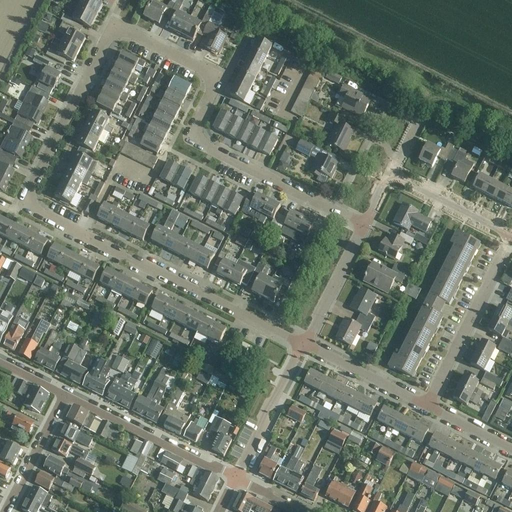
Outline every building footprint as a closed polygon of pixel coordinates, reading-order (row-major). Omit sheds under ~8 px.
[(78,0),(79,2),(81,3),(78,9),(96,18),(102,6),(91,0),(78,0)] [(169,18),(170,16),(177,0),(173,0),(171,4),(170,3),(166,10),(152,3),(144,18),(159,25),(164,15),(169,18)] [(177,0),(170,16),(175,19),(170,30),(181,36),(190,20),(178,14),(184,0),(177,0)] [(96,18),(78,9),(72,20),(63,16),(61,21),(63,22),(77,29),(79,24),(91,30),(96,18)] [(199,31),(204,33),(214,13),(209,10),(205,17),(201,25),(190,20),(181,36),(193,42),(199,31)] [(204,33),(203,36),(207,38),(203,47),(218,55),(227,39),(215,33),(218,28),(223,18),(214,13),(204,33)] [(52,18),(46,15),(44,20),(49,23),(52,18)] [(41,22),(37,31),(45,34),(49,26),(41,22)] [(65,36),(62,43),(79,52),(85,40),(78,37),(80,31),(77,29),(63,22),(57,33),(65,36)] [(252,52),(266,59),(272,47),(258,40),(252,52)] [(79,52),(62,43),(59,49),(54,46),(51,51),(49,50),(46,56),(63,65),(66,60),(74,63),(79,52)] [(27,51),(25,55),(31,59),(35,51),(28,48),(27,51)] [(246,63),(260,70),(266,59),(252,52),(246,63)] [(118,63),(134,71),(137,66),(143,69),(145,65),(123,54),(118,63)] [(283,56),(279,65),(282,67),(287,58),(283,56)] [(36,57),(33,63),(42,68),(40,72),(45,74),(37,90),(40,92),(49,97),(53,90),(60,77),(48,70),(51,65),(36,57)] [(114,71),(136,82),(138,79),(132,76),(134,71),(118,63),(114,71)] [(241,74),(255,81),(260,70),(246,63),(241,74)] [(273,76),(277,78),(278,76),(282,67),(279,65),(274,74),(273,76)] [(312,70),(323,76),(326,70),(315,65),(312,70)] [(150,78),(153,79),(156,73),(153,71),(149,69),(146,76),(150,78)] [(323,76),(312,70),(310,75),(321,81),(323,76)] [(114,71),(110,80),(131,90),(126,87),(128,83),(134,86),(136,82),(114,71)] [(338,85),(342,79),(329,73),(326,79),(338,85)] [(235,85),(249,92),(255,81),(241,74),(235,85)] [(310,75),(307,81),(318,86),(321,81),(310,75)] [(155,84),(158,86),(163,78),(159,76),(155,84)] [(272,78),(267,87),(271,89),(276,80),(272,78)] [(129,95),(131,90),(110,80),(106,88),(127,99),(129,96),(129,95)] [(169,91),(185,99),(191,88),(175,80),(169,91)] [(304,86),(315,92),(318,86),(307,81),(304,86)] [(158,86),(155,84),(150,93),(154,95),(158,86)] [(249,92),(235,85),(230,96),(243,103),(249,92)] [(304,86),(302,91),(312,97),(315,92),(304,86)] [(267,98),(271,89),(267,87),(263,96),(267,98)] [(362,118),(370,103),(358,97),(359,95),(345,87),(340,96),(347,100),(343,109),(362,118)] [(28,94),(23,105),(41,114),(47,103),(37,98),(40,92),(37,90),(32,88),(29,94),(28,94)] [(106,88),(101,97),(117,105),(120,100),(125,103),(127,99),(106,88)] [(185,99),(169,91),(163,102),(180,110),(185,99)] [(299,97),(310,102),(312,97),(302,91),(299,97)] [(115,110),(117,105),(101,97),(97,106),(107,111),(105,114),(110,117),(112,114),(118,117),(121,113),(115,110)] [(310,102),(299,97),(296,102),(307,108),(310,102)] [(144,106),(147,108),(152,99),(148,98),(144,106)] [(260,111),(264,102),(261,100),(256,110),(260,111)] [(228,105),(237,110),(239,105),(230,101),(228,105)] [(180,110),(163,102),(158,113),(174,122),(180,110)] [(296,102),(293,108),(304,113),(307,108),(296,102)] [(15,121),(15,122),(23,126),(26,120),(36,125),(41,114),(23,105),(17,116),(18,116),(15,121)] [(239,105),(237,110),(246,114),(248,110),(239,105)] [(147,108),(144,106),(139,115),(143,117),(147,108)] [(304,113),(293,108),(291,113),(302,118),(304,113)] [(132,112),(129,111),(125,118),(129,119),(131,120),(128,125),(124,123),(123,124),(129,126),(136,114),(132,112)] [(93,113),(88,124),(104,132),(111,135),(114,130),(107,126),(109,121),(93,113)] [(158,113),(152,125),(168,133),(174,122),(158,113)] [(225,134),(233,118),(221,113),(213,129),(225,134)] [(251,117),(259,121),(261,117),(253,113),(251,117)] [(11,128),(5,139),(24,148),(30,137),(20,132),(23,126),(15,122),(0,114),(0,117),(13,125),(12,128),(11,128)] [(347,144),(353,132),(343,126),(345,121),(331,114),(328,121),(336,126),(326,145),(336,150),(337,149),(345,153),(349,145),(347,144)] [(261,117),(259,121),(268,125),(270,121),(261,117)] [(225,134),(236,140),(244,124),(233,118),(225,134)] [(253,118),(250,124),(256,126),(259,121),(253,118)] [(133,128),(136,130),(141,121),(137,119),(133,128)] [(288,130),(284,128),(274,123),(272,127),(282,132),(286,134),(288,130)] [(82,134),(98,142),(104,132),(88,124),(82,134)] [(138,130),(143,133),(147,127),(141,124),(138,130)] [(244,124),(236,140),(247,146),(255,130),(244,124)] [(147,136),(163,144),(168,133),(152,125),(147,136)] [(136,130),(133,128),(128,137),(132,139),(136,130)] [(247,146),(258,151),(266,135),(255,130),(247,146)] [(82,134),(77,145),(82,148),(80,151),(88,156),(90,152),(93,154),(98,142),(82,134)] [(266,135),(258,151),(269,157),(277,141),(266,135)] [(163,144),(147,136),(141,147),(157,155),(163,144)] [(24,148),(5,139),(0,149),(1,150),(0,151),(0,157),(6,160),(9,154),(19,159),(24,148)] [(309,157),(314,148),(301,141),(296,151),(309,157)] [(121,154),(126,156),(131,146),(126,144),(121,154)] [(440,152),(437,158),(446,162),(447,160),(452,149),(454,147),(448,144),(445,150),(442,149),(440,152)] [(437,158),(440,152),(428,145),(420,161),(432,168),(437,158)] [(126,156),(131,159),(137,149),(131,146),(126,156)] [(131,159),(137,162),(142,152),(137,149),(131,159)] [(458,153),(452,149),(447,160),(458,166),(452,178),(464,184),(471,171),(474,165),(465,160),(467,157),(465,156),(467,152),(460,149),(458,153)] [(137,162),(142,165),(147,154),(142,152),(137,162)] [(153,157),(147,154),(142,165),(148,167),(153,157)] [(87,173),(88,173),(93,176),(98,165),(93,162),(93,163),(76,155),(71,165),(87,173)] [(319,182),(327,186),(331,179),(339,165),(321,156),(312,174),(321,179),(319,182)] [(0,178),(7,182),(13,171),(3,166),(6,160),(0,157),(0,178)] [(158,160),(153,157),(148,167),(153,170),(158,160)] [(489,163),(498,168),(500,163),(501,161),(498,159),(496,161),(491,158),(489,163)] [(160,180),(172,185),(180,169),(169,163),(160,180)] [(288,166),(281,163),(278,170),(284,173),(288,166)] [(500,163),(498,168),(509,173),(511,168),(500,163)] [(71,165),(66,176),(82,184),(85,179),(87,173),(71,165)] [(180,169),(172,185),(183,191),(191,175),(180,169)] [(473,189),(485,194),(491,181),(480,175),(473,189)] [(66,176),(60,187),(76,195),(82,184),(66,176)] [(201,200),(209,184),(198,178),(190,194),(191,195),(201,200)] [(495,200),(502,187),(491,181),(485,194),(495,200)] [(96,191),(100,193),(105,185),(101,182),(96,191)] [(220,189),(209,184),(201,200),(212,206),(220,189)] [(71,206),(76,195),(60,187),(55,198),(71,206)] [(495,200),(506,205),(511,194),(511,191),(502,187),(495,200)] [(114,192),(121,196),(119,200),(121,201),(123,197),(125,193),(116,188),(114,192)] [(220,189),(212,206),(219,209),(216,215),(220,217),(223,211),(231,195),(220,189)] [(125,193),(123,197),(132,201),(134,197),(125,193)] [(73,205),(78,208),(84,197),(78,194),(73,205)] [(154,199),(163,203),(165,199),(156,195),(154,199)] [(231,195),(223,211),(234,217),(242,201),(231,195)] [(262,215),(269,201),(257,195),(254,202),(248,199),(242,212),(259,221),(262,215)] [(91,196),(88,201),(95,204),(97,199),(93,197),(91,196)] [(138,200),(147,204),(149,200),(140,196),(138,200)] [(165,199),(163,203),(172,208),(174,204),(165,199)] [(149,200),(147,204),(156,209),(158,205),(149,200)] [(89,215),(95,204),(88,201),(83,212),(89,215)] [(264,226),(268,218),(273,221),(270,227),(276,230),(283,216),(277,214),(280,207),(269,201),(262,215),(258,223),(264,226)] [(98,219),(109,225),(119,206),(114,204),(111,209),(105,206),(98,219)] [(425,234),(431,222),(416,215),(418,212),(403,205),(393,224),(408,231),(411,226),(425,234)] [(119,206),(109,225),(120,231),(127,217),(116,211),(119,206)] [(183,213),(192,218),(194,214),(185,209),(183,213)] [(151,242),(163,248),(170,234),(177,220),(179,216),(172,212),(164,228),(166,229),(165,232),(158,228),(151,242)] [(197,215),(194,214),(192,218),(201,222),(203,218),(202,218),(203,215),(198,213),(197,215)] [(285,226),(296,232),(303,219),(292,213),(288,219),(283,216),(276,230),(282,233),(285,226)] [(188,220),(179,216),(177,220),(186,224),(188,220)] [(120,231),(131,236),(138,222),(127,217),(120,231)] [(299,241),(304,244),(310,247),(317,234),(312,231),(315,224),(303,219),(296,232),(292,241),(298,244),(299,241)] [(0,226),(0,236),(7,240),(14,226),(3,220),(0,226)] [(205,224),(214,229),(216,225),(207,220),(205,224)] [(131,236),(143,242),(150,228),(138,222),(131,236)] [(190,226),(199,231),(201,227),(192,222),(190,226)] [(225,229),(216,225),(214,229),(223,234),(225,229)] [(7,240),(18,245),(25,231),(14,226),(7,240)] [(201,227),(199,231),(208,235),(210,231),(201,227)] [(248,240),(251,233),(241,228),(238,235),(248,240)] [(18,245),(29,251),(36,237),(25,231),(18,245)] [(458,248),(457,250),(473,258),(479,246),(462,237),(463,236),(457,233),(451,244),(458,248)] [(181,239),(170,234),(163,248),(174,253),(181,239)] [(222,242),(224,238),(215,234),(213,237),(222,242)] [(410,246),(413,240),(401,234),(398,239),(391,235),(386,244),(384,243),(379,253),(394,261),(403,243),(410,246)] [(36,237),(29,251),(41,257),(48,243),(36,237)] [(236,244),(244,248),(247,242),(239,238),(236,244)] [(430,242),(423,238),(420,243),(427,247),(430,242)] [(192,245),(181,239),(174,253),(185,259),(192,245)] [(199,247),(210,253),(213,247),(202,241),(199,247)] [(249,243),(245,250),(251,253),(254,246),(249,243)] [(185,259),(196,265),(203,251),(192,245),(185,259)] [(48,260),(59,266),(66,252),(55,246),(48,260)] [(3,249),(1,253),(10,257),(12,253),(3,249)] [(288,249),(284,258),(292,262),(297,253),(288,249)] [(450,264),(466,272),(473,258),(457,250),(450,264)] [(214,256),(203,251),(196,265),(207,270),(214,256)] [(77,258),(66,252),(59,266),(70,272),(77,258)] [(217,276),(228,281),(235,267),(224,261),(227,256),(221,252),(214,266),(221,269),(217,276)] [(14,260),(23,264),(25,260),(16,256),(14,260)] [(70,272),(81,277),(88,263),(77,258),(70,272)] [(34,264),(25,260),(23,264),(32,268),(34,264)] [(235,267),(228,281),(240,287),(243,280),(249,283),(251,279),(256,270),(238,261),(235,267)] [(88,263),(81,277),(92,283),(99,269),(88,263)] [(6,277),(15,282),(22,268),(13,264),(6,277)] [(263,299),(272,281),(266,278),(268,274),(270,270),(259,264),(256,270),(251,279),(257,282),(252,293),(263,299)] [(401,285),(407,273),(395,266),(391,274),(373,264),(364,282),(388,294),(394,281),(401,285)] [(450,264),(443,277),(459,285),(466,272),(450,264)] [(23,268),(19,277),(25,280),(29,271),(23,268)] [(44,275),(53,279),(55,275),(46,270),(44,275)] [(101,284),(112,290),(119,276),(108,271),(101,284)] [(55,275),(53,279),(61,283),(63,279),(55,275)] [(511,278),(506,275),(502,282),(509,286),(511,279),(511,278)] [(112,290),(123,296),(130,282),(119,276),(112,290)] [(274,277),(272,281),(263,299),(274,304),(281,290),(287,293),(293,282),(286,278),(281,276),(279,279),(274,277)] [(436,291),(452,299),(459,285),(443,277),(436,291)] [(38,278),(34,285),(41,289),(45,281),(38,278)] [(65,286),(74,291),(76,287),(67,282),(65,286)] [(123,296),(134,301),(141,287),(130,282),(123,296)] [(416,301),(421,291),(409,285),(403,295),(416,301)] [(54,286),(50,293),(55,295),(58,288),(54,286)] [(76,287),(74,291),(83,295),(85,291),(76,287)] [(152,293),(141,287),(134,301),(145,307),(152,293)] [(360,314),(358,319),(371,326),(375,318),(367,314),(376,297),(362,290),(356,302),(354,301),(350,309),(360,314)] [(436,291),(429,304),(442,310),(445,304),(449,306),(452,299),(436,291)] [(75,308),(76,305),(75,305),(78,299),(67,293),(63,302),(75,308)] [(95,301),(104,306),(106,302),(97,297),(95,301)] [(152,311),(164,316),(171,303),(159,297),(152,311)] [(75,305),(76,305),(88,311),(91,305),(78,299),(75,305)] [(106,302),(104,306),(113,310),(115,306),(106,302)] [(164,316),(175,322),(182,308),(171,303),(164,316)] [(423,317),(439,326),(442,319),(439,317),(442,310),(429,304),(423,317)] [(117,312),(126,317),(128,313),(119,308),(117,312)] [(182,308),(175,322),(186,327),(193,314),(182,308)] [(493,320),(511,329),(511,321),(510,321),(511,316),(511,314),(499,308),(493,320)] [(0,342),(6,332),(13,318),(1,312),(0,314),(0,342)] [(98,320),(108,325),(112,316),(102,312),(98,320)] [(137,317),(128,313),(126,317),(135,321),(137,317)] [(186,327),(197,333),(204,319),(193,314),(186,327)] [(423,317),(416,331),(432,339),(439,326),(423,317)] [(22,339),(26,331),(29,324),(17,318),(17,319),(2,346),(14,352),(21,338),(22,339)] [(112,328),(109,333),(119,337),(121,332),(122,331),(125,324),(116,319),(112,326),(112,328)] [(197,333),(208,339),(215,325),(204,319),(197,333)] [(371,326),(358,319),(355,325),(345,319),(341,327),(343,328),(337,340),(351,347),(359,330),(367,334),(371,326)] [(30,342),(26,340),(19,355),(30,360),(44,334),(46,335),(51,325),(41,320),(30,342)] [(511,329),(493,320),(487,331),(501,338),(505,331),(511,334),(511,329)] [(147,327),(156,331),(158,328),(149,323),(147,327)] [(135,337),(138,330),(128,324),(124,332),(135,337)] [(226,331),(215,325),(208,339),(219,344),(226,331)] [(167,332),(158,328),(156,331),(165,336),(167,332)] [(416,331),(409,344),(425,352),(432,339),(416,331)] [(34,363),(43,368),(58,339),(60,336),(54,332),(44,351),(41,350),(34,363)] [(172,342),(177,344),(180,339),(171,334),(169,338),(173,340),(172,342)] [(147,346),(150,340),(143,337),(140,342),(147,346)] [(58,339),(43,368),(53,372),(60,360),(61,360),(63,355),(59,353),(65,343),(58,339)] [(180,339),(177,344),(178,345),(179,343),(187,347),(189,343),(180,339)] [(511,343),(503,339),(500,345),(511,350),(511,343)] [(153,341),(148,349),(159,355),(164,346),(153,341)] [(482,342),(476,354),(490,361),(496,349),(482,342)] [(378,347),(370,343),(366,350),(375,354),(378,347)] [(409,344),(402,358),(418,366),(425,352),(409,344)] [(55,373),(61,376),(68,362),(73,364),(79,350),(69,345),(55,373)] [(195,351),(200,353),(202,350),(193,345),(191,349),(195,351)] [(510,357),(511,353),(511,350),(500,345),(497,350),(510,357)] [(200,353),(201,354),(198,359),(207,364),(212,353),(203,348),(203,350),(202,350),(200,353)] [(68,362),(61,376),(79,385),(86,371),(80,368),(87,354),(79,350),(73,364),(68,362)] [(190,357),(179,351),(174,361),(188,368),(194,357),(193,356),(191,355),(190,357)] [(490,361),(476,354),(470,365),(484,372),(490,361)] [(117,357),(112,368),(118,371),(123,360),(119,358),(117,357)] [(418,366),(402,358),(401,360),(394,357),(388,368),(394,371),(394,370),(412,379),(418,366)] [(107,363),(97,359),(90,373),(83,387),(92,392),(107,363)] [(123,360),(118,371),(123,374),(129,363),(128,362),(123,360)] [(208,385),(213,376),(216,368),(215,367),(214,369),(207,365),(206,367),(195,361),(192,366),(205,372),(204,374),(205,374),(201,382),(208,385)] [(107,363),(92,392),(102,397),(109,383),(105,381),(110,370),(105,367),(107,364),(107,363)] [(216,368),(213,376),(214,376),(213,377),(214,378),(211,384),(216,387),(218,383),(225,387),(228,384),(228,385),(232,375),(216,368)] [(133,413),(144,418),(165,378),(168,372),(162,369),(160,375),(159,375),(153,387),(149,395),(145,401),(140,398),(133,413)] [(131,377),(117,405),(129,411),(136,396),(130,393),(133,388),(134,388),(141,375),(134,371),(131,377)] [(315,390),(322,377),(311,372),(304,385),(315,390)] [(117,405),(131,377),(127,374),(126,377),(123,376),(121,381),(116,379),(106,399),(117,405)] [(486,374),(483,379),(500,388),(503,382),(486,374)] [(243,382),(233,377),(231,381),(241,386),(243,382)] [(333,383),(322,377),(315,390),(326,396),(333,383)] [(464,377),(459,388),(480,399),(481,399),(483,394),(475,390),(478,384),(464,377)] [(49,395),(15,378),(11,387),(16,389),(14,393),(27,400),(24,406),(39,414),(49,395)] [(175,383),(165,378),(144,418),(156,424),(163,410),(158,407),(161,401),(164,393),(169,395),(175,383)] [(500,388),(483,379),(480,384),(493,391),(496,386),(500,388)] [(333,383),(326,396),(337,402),(344,388),(333,383)] [(355,394),(344,388),(337,402),(348,407),(355,394)] [(480,399),(459,388),(453,400),(467,407),(469,402),(477,406),(480,399)] [(159,422),(165,425),(164,428),(180,436),(189,419),(184,417),(184,416),(177,412),(178,409),(177,409),(185,394),(176,389),(159,422)] [(240,389),(237,396),(246,400),(249,393),(240,389)] [(348,407),(359,413),(366,400),(355,394),(348,407)] [(307,406),(310,401),(301,397),(299,402),(307,406)] [(310,402),(310,401),(307,406),(318,412),(321,407),(317,405),(318,401),(312,398),(310,402)] [(377,405),(366,400),(359,413),(370,418),(376,407),(377,405)] [(499,409),(503,411),(507,402),(503,400),(499,409)] [(489,418),(496,405),(491,403),(484,416),(489,418)] [(74,407),(68,419),(90,430),(96,434),(103,422),(96,418),(74,407)] [(321,407),(318,412),(320,413),(324,415),(329,417),(332,412),(321,407)] [(376,407),(370,418),(373,420),(379,409),(376,407)] [(0,414),(6,418),(9,412),(2,408),(0,411),(0,414)] [(301,423),(305,414),(294,408),(290,417),(301,423)] [(388,428),(395,415),(384,409),(377,422),(388,428)] [(503,411),(499,409),(494,418),(498,420),(503,411)] [(343,418),(332,412),(329,417),(330,417),(327,422),(335,426),(337,421),(340,423),(343,418)] [(320,413),(317,419),(327,423),(327,422),(330,417),(329,417),(324,415),(320,413)] [(9,414),(6,419),(14,423),(12,426),(29,434),(34,424),(18,416),(17,418),(9,414)] [(388,428),(387,432),(391,434),(393,430),(400,433),(406,420),(395,415),(388,428)] [(191,423),(191,424),(184,438),(196,444),(202,431),(204,432),(209,422),(200,418),(199,421),(196,420),(193,419),(191,423)] [(212,426),(210,431),(218,435),(219,435),(212,450),(215,451),(214,453),(223,458),(231,441),(224,438),(230,426),(224,423),(217,419),(216,418),(212,426)] [(343,418),(340,423),(351,428),(354,424),(343,418)] [(400,433),(411,439),(417,426),(406,420),(400,433)] [(113,427),(103,422),(96,435),(106,440),(113,427)] [(331,427),(321,422),(318,427),(329,432),(331,427)] [(363,428),(354,424),(351,428),(361,433),(363,428)] [(92,439),(90,438),(65,425),(59,436),(74,443),(75,441),(89,448),(92,439)] [(428,431),(417,426),(411,439),(422,444),(428,431)] [(350,436),(361,442),(363,438),(353,433),(342,427),(340,431),(350,436)] [(341,448),(346,438),(334,432),(329,442),(341,448)] [(372,439),(381,443),(383,438),(374,434),(372,439)] [(435,465),(440,454),(447,441),(435,435),(429,448),(435,451),(430,463),(425,460),(423,465),(432,470),(435,465)] [(361,442),(350,436),(348,441),(359,446),(361,442)] [(89,453),(72,445),(59,438),(58,440),(52,451),(66,458),(69,452),(85,460),(89,453)] [(381,443),(392,449),(394,444),(383,438),(381,443)] [(0,460),(12,467),(21,450),(7,443),(0,439),(0,460)] [(145,441),(139,454),(146,457),(152,445),(145,441)] [(440,454),(451,459),(458,447),(447,441),(440,454)] [(375,457),(380,447),(374,444),(369,454),(375,457)] [(392,449),(403,455),(405,450),(394,444),(392,449)] [(451,459),(463,465),(469,452),(458,447),(451,459)] [(270,463),(276,450),(271,448),(258,475),(270,481),(277,467),(270,463)] [(389,468),(395,455),(383,448),(376,462),(389,468)] [(157,458),(162,461),(161,464),(177,472),(182,461),(167,453),(161,450),(157,458)] [(405,450),(403,455),(412,459),(415,455),(405,450)] [(474,471),(480,458),(469,452),(463,465),(474,471)] [(138,454),(136,459),(144,463),(146,458),(138,454)] [(45,464),(44,466),(45,468),(44,470),(59,477),(62,473),(67,475),(69,471),(64,468),(65,465),(50,458),(47,464),(45,464)] [(273,482),(285,488),(298,461),(292,458),(286,471),(280,468),(273,482)] [(480,458),(474,471),(484,476),(490,463),(480,458)] [(144,463),(136,459),(135,459),(134,459),(127,472),(137,477),(144,463)] [(75,468),(86,474),(91,476),(95,468),(79,460),(75,468)] [(298,461),(285,488),(296,494),(303,480),(297,477),(303,465),(298,463),(299,461),(298,461)] [(484,476),(481,480),(483,481),(486,483),(488,478),(495,482),(501,469),(492,464),(490,463),(484,476)] [(403,464),(399,472),(407,476),(411,468),(403,464)] [(425,476),(427,471),(413,464),(410,471),(419,476),(420,473),(425,476)] [(0,477),(5,480),(10,470),(0,465),(0,477)] [(435,465),(432,470),(443,475),(446,470),(435,465)] [(86,474),(75,468),(73,473),(83,479),(86,474)] [(313,468),(309,476),(300,495),(314,502),(319,492),(311,488),(315,479),(316,480),(320,472),(313,468)] [(157,481),(165,485),(169,487),(174,476),(173,475),(174,473),(169,470),(168,473),(162,470),(157,481)] [(348,473),(350,479),(358,476),(356,470),(348,473)] [(443,475),(454,481),(457,476),(446,470),(443,475)] [(437,485),(441,478),(432,473),(428,471),(424,478),(421,484),(432,489),(431,491),(434,493),(437,485)] [(192,480),(214,491),(219,480),(205,472),(201,480),(197,478),(195,482),(192,480)] [(511,490),(511,473),(509,472),(502,485),(511,490)] [(52,484),(63,489),(72,493),(74,488),(64,483),(64,484),(54,479),(54,480),(40,473),(35,484),(48,491),(52,484)] [(479,486),(482,481),(465,473),(463,478),(479,486)] [(367,475),(365,480),(369,482),(372,477),(372,478),(373,475),(370,474),(369,476),(367,475)] [(457,476),(454,481),(466,487),(468,482),(457,476)] [(133,481),(124,477),(120,484),(129,489),(133,481)] [(455,485),(444,479),(441,477),(438,483),(452,490),(455,485)] [(80,490),(83,483),(72,478),(69,485),(80,490)] [(325,498),(337,504),(346,484),(344,483),(343,485),(341,484),(340,486),(335,484),(337,480),(335,479),(325,498)] [(196,489),(193,496),(208,503),(214,491),(192,480),(190,485),(196,489)] [(468,482),(466,487),(469,489),(478,493),(480,488),(478,487),(468,482)] [(85,483),(82,490),(90,494),(93,487),(85,483)] [(348,485),(346,484),(337,504),(348,509),(358,489),(356,488),(355,489),(350,486),(349,488),(347,487),(348,485)] [(367,501),(369,496),(370,497),(374,490),(363,484),(357,497),(359,498),(352,511),(353,511),(365,511),(370,503),(367,501)] [(204,511),(187,504),(188,502),(185,500),(187,496),(165,485),(162,493),(166,495),(162,503),(166,505),(164,508),(169,511),(167,511),(204,511)] [(181,487),(179,491),(188,496),(190,491),(181,487)] [(33,488),(27,499),(51,511),(54,506),(50,504),(53,498),(47,495),(33,488)] [(480,488),(478,493),(485,497),(488,492),(480,488)] [(462,499),(466,491),(460,489),(457,497),(462,499)] [(476,508),(480,498),(468,492),(463,502),(476,508)] [(270,511),(272,509),(241,494),(233,510),(237,511),(270,511)] [(385,511),(387,509),(378,504),(382,496),(377,494),(373,502),(374,503),(370,511),(385,511)] [(505,507),(507,502),(500,498),(499,497),(496,502),(505,507)] [(27,499),(21,511),(24,511),(52,511),(51,511),(27,499)] [(424,511),(426,510),(429,503),(422,500),(419,507),(421,507),(419,511),(417,511),(416,511),(424,511)] [(68,504),(62,501),(59,506),(65,509),(68,504)] [(146,511),(125,501),(121,509),(126,511),(146,511)] [(407,511),(408,511),(411,506),(404,503),(402,507),(400,507),(397,511),(407,511)]
